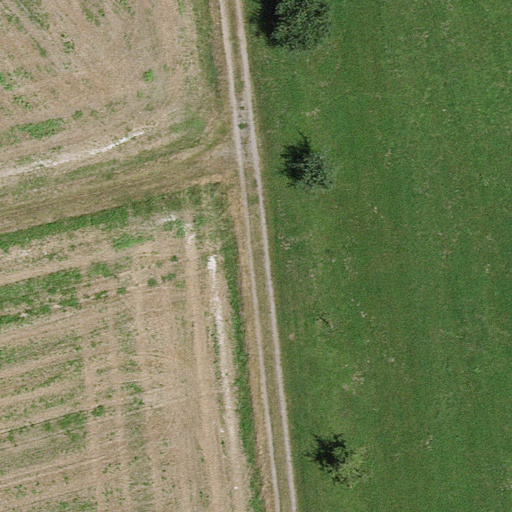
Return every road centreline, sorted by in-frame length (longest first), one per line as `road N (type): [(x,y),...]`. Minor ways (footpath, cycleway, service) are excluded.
road 1 (track): [(226,0),(280,511)]
road 2 (track): [(0,213),(243,155)]
